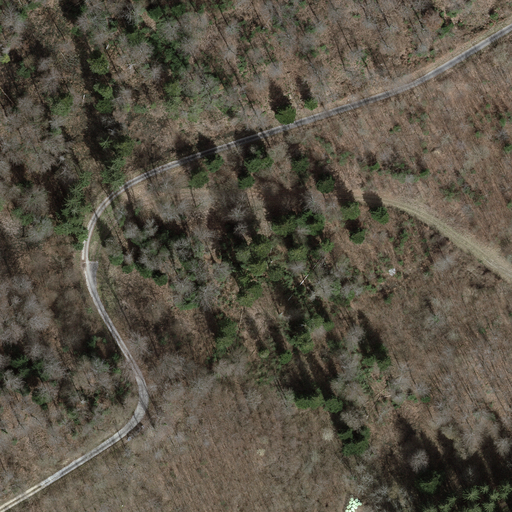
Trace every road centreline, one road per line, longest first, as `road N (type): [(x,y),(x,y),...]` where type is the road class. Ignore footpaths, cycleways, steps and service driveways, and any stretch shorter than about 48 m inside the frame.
road 1 (track): [(0,511),(132,427),(144,402),(139,374),(85,267),(86,231),(116,191),(406,85),(511,25)]
road 2 (track): [(85,267),(119,214),(163,194),(375,198),(511,272)]
